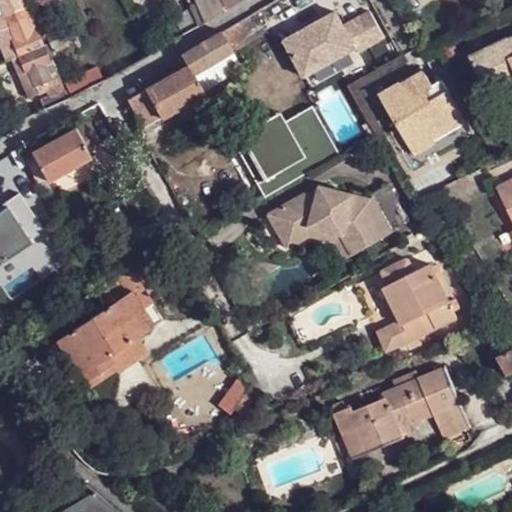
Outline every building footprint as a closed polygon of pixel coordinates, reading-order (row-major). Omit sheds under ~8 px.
[(0,0),(0,15),(6,14),(28,4),(26,0),(0,0)] [(240,0),(211,0),(200,7),(207,20),(240,0)] [(276,0),(271,0),(220,30),(231,49),(286,18),(276,0)] [(44,44),(37,27),(31,30),(25,14),(31,12),(28,4),(6,14),(15,36),(14,37),(21,53),(44,44)] [(337,13),(281,47),(305,87),(386,39),(370,12),(345,27),(337,13)] [(6,14),(0,15),(0,34),(10,58),(11,58),(21,53),(14,37),(15,36),(6,14)] [(197,26),(193,16),(179,24),(183,33),(197,26)] [(192,72),(202,90),(241,68),(231,49),(220,30),(180,53),(188,66),(187,66),(192,72)] [(471,55),(482,79),(511,64),(511,42),(509,36),(471,55)] [(21,53),(26,69),(28,69),(38,92),(45,89),(47,97),(41,100),(45,109),(69,98),(59,75),(51,78),(45,62),(51,60),(44,44),(21,53)] [(21,53),(11,58),(28,97),(38,92),(28,69),(26,69),(21,53)] [(180,53),(139,77),(145,87),(146,90),(187,66),(188,66),(180,53)] [(511,64),(482,79),(488,91),(511,79),(511,64)] [(187,66),(146,90),(159,114),(160,116),(203,92),(202,90),(192,72),(187,66)] [(377,99),(396,129),(429,108),(423,96),(431,91),(422,76),(400,89),(398,86),(377,99)] [(423,96),(429,108),(449,97),(442,85),(431,91),(423,96)] [(146,90),(145,87),(127,98),(142,124),(159,114),(146,90)] [(429,108),(396,129),(414,161),(436,150),(433,145),(467,128),(449,97),(429,108)] [(266,118),(236,135),(268,193),(339,154),(311,105),(284,120),(281,115),(268,123),(266,118)] [(279,111),(266,118),(268,123),(281,115),(279,111)] [(87,120),(76,126),(86,146),(98,140),(87,120)] [(86,146),(76,126),(32,150),(45,176),(47,179),(90,155),(86,146)] [(268,193),(236,135),(227,140),(260,198),(268,193)] [(38,179),(45,176),(32,150),(25,154),(38,179)] [(511,180),(495,188),(511,224),(511,180)] [(321,182),(318,191),(326,194),(329,185),(321,182)] [(309,188),(271,208),(287,235),(314,221),(343,235),(354,254),(411,222),(388,184),(370,195),(372,199),(329,185),(326,194),(318,191),(309,188)] [(0,200),(3,204),(0,206),(0,249),(22,236),(39,261),(55,250),(13,186),(0,195),(0,200)] [(416,199),(435,234),(458,220),(438,187),(416,199)] [(314,221),(287,235),(291,243),(313,229),(337,243),(345,259),(354,254),(343,235),(314,221)] [(406,262),(378,275),(387,290),(383,292),(398,324),(377,334),(386,356),(456,323),(429,268),(413,276),(406,262)] [(103,308),(130,290),(120,276),(94,293),(103,308)] [(71,361),(84,380),(113,360),(108,353),(132,338),(147,327),(137,311),(142,309),(130,290),(103,308),(57,338),(57,340),(71,361)] [(511,328),(491,338),(499,357),(511,350),(511,328)] [(113,360),(116,365),(139,350),(132,338),(108,353),(113,360)] [(71,361),(57,340),(48,345),(61,368),(71,361)] [(511,350),(499,357),(507,374),(511,371),(511,350)] [(84,380),(87,385),(116,365),(113,360),(84,380)] [(84,380),(71,361),(61,368),(73,387),(84,380)] [(420,377),(436,413),(462,402),(447,364),(420,377)] [(420,377),(385,391),(400,428),(415,422),(436,413),(420,377)] [(249,386),(237,378),(229,387),(218,404),(229,414),(249,386)] [(223,383),(212,400),(218,404),(229,387),(223,383)] [(367,454),(403,438),(403,435),(400,428),(385,391),(382,393),(384,397),(351,410),(349,407),(334,413),(343,435),(358,430),(367,454)] [(474,432),(462,402),(436,413),(448,442),(474,432)] [(417,429),(415,422),(400,428),(403,435),(417,429)] [(358,430),(343,435),(353,459),(367,454),(358,430)] [(115,511),(95,494),(80,506),(87,511),(115,511)]
